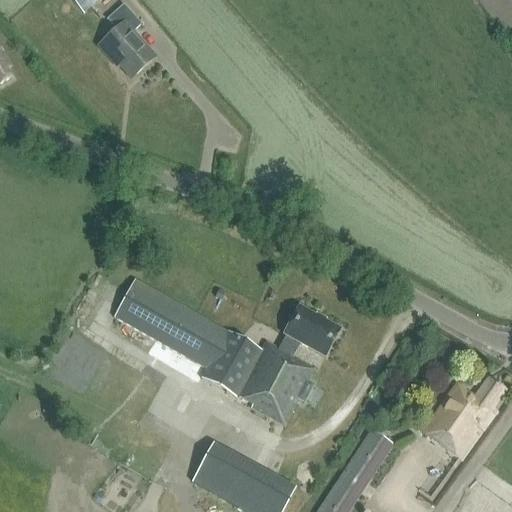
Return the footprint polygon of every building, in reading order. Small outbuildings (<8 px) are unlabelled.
[(68,0),(82,15),(98,0),(68,0)] [(110,62),(112,60),(130,79),(154,57),(132,32),(140,25),(122,5),(106,20),(115,31),(97,48),(110,62)] [(0,81),(9,77),(5,69),(9,67),(0,49),(0,81)] [(135,282),(115,318),(208,368),(202,379),(235,397),(236,396),(252,404),(249,408),(283,426),(296,401),(304,405),(314,386),(306,382),(314,368),(293,356),(301,342),(324,355),(339,327),(296,304),(281,332),(285,334),(277,348),(266,342),(262,350),(135,282)] [(487,379),(473,399),(455,386),(424,432),(463,459),(488,423),(490,425),(497,414),(491,410),(504,390),(487,379)] [(371,430),(317,511),(349,511),(393,444),(371,430)] [(215,496),(243,511),(284,511),(296,490),(237,457),(213,444),(191,483),(215,496)]
